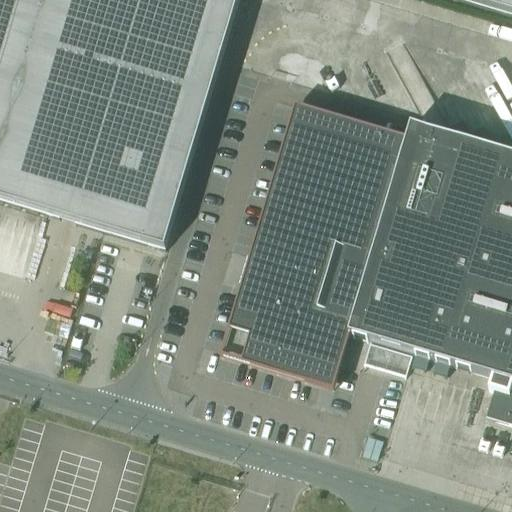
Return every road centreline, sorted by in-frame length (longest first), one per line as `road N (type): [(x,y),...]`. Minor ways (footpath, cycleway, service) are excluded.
road 1 (unclassified): [(0,378),(443,511)]
road 2 (unknown): [(239,9),(126,417)]
